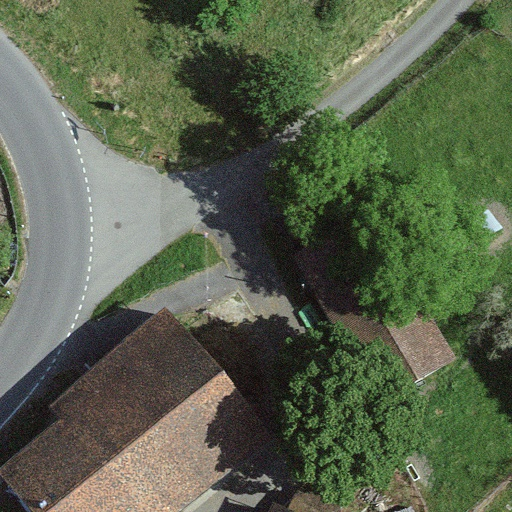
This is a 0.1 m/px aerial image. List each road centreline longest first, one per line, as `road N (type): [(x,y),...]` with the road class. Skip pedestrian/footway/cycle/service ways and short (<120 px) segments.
road 1 (residential): [(457,0),(336,109),(231,178),(180,202),(59,224)]
road 2 (tertiary): [(59,224),(42,314),(0,381)]
road 3 (tertiary): [(0,77),(39,138),(59,224)]
